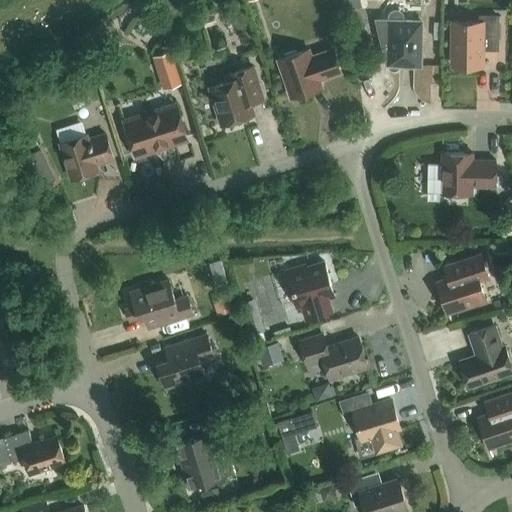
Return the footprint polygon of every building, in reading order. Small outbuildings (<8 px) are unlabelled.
[(388,66),(388,67),(389,68),(390,68),(390,69),(392,70),(394,70),(395,70),(396,69),(397,69),(397,68),(398,67),(399,66),(399,65),(420,65),(421,21),(403,21),(403,19),(402,15),(401,13),(399,12),(396,11),(392,12),(390,13),(389,15),(388,18),(388,21),(376,20),(387,65),(388,65),(388,66)] [(452,66),(481,66),(481,50),(497,50),(498,17),(480,16),(480,22),(453,22),(452,66)] [(318,80),(341,72),(333,50),(310,57),(308,50),(278,60),(291,98),(321,88),(318,80)] [(80,51),(57,65),(61,71),(84,58),(80,51)] [(217,111),(221,125),(253,115),(250,108),(263,103),(252,67),(229,74),(230,75),(224,76),(222,80),(223,84),(210,88),(213,100),(211,100),(214,112),(217,111)] [(154,148),(186,138),(176,106),(171,108),(168,106),(159,109),(158,112),(125,122),(135,154),(141,152),(144,154),(153,151),(154,148)] [(97,171),(95,165),(113,159),(105,135),(87,140),(86,135),(59,143),(71,179),(97,171)] [(441,192),(441,194),(471,194),(472,186),(495,187),(496,161),(472,161),(472,154),(442,153),(442,164),(428,164),(427,192),(441,192)] [(488,279),(480,254),(441,266),(445,280),(437,282),(447,313),(485,301),(479,281),(488,279)] [(334,296),(324,262),(306,267),(306,265),(285,271),(297,308),(301,306),(306,320),(332,312),(327,298),(334,296)] [(148,328),(193,314),(187,296),(175,300),(168,280),(130,292),(134,306),(125,309),(129,321),(144,316),(148,328)] [(0,347),(10,344),(1,318),(0,318),(0,347)] [(477,356),(459,362),(468,387),(511,371),(511,368),(505,346),(501,348),(493,325),(469,333),(477,356)] [(323,334),(299,341),(306,366),(319,362),(324,365),(329,379),(367,367),(358,338),(327,348),(323,334)] [(200,362),(214,358),(206,335),(165,348),(168,361),(157,364),(164,388),(204,376),(200,362)] [(272,342),(272,354),(287,354),(287,343),(272,342)] [(487,415),(478,418),(488,448),(511,440),(511,392),(482,402),(487,415)] [(367,394),(341,403),(346,417),(354,415),(362,440),(372,437),(377,452),(400,445),(395,430),(399,429),(391,400),(371,406),(367,394)] [(177,443),(191,488),(221,478),(208,435),(219,432),(214,417),(189,425),(193,438),(177,443)] [(0,439),(0,466),(24,459),(29,474),(65,462),(57,436),(32,444),(28,430),(0,439)] [(372,473),(346,482),(354,507),(359,505),(364,508),(365,511),(404,511),(407,511),(397,480),(379,485),(375,483),(372,473)] [(84,511),(83,506),(63,511),(48,511),(46,502),(22,510),(22,511),(84,511)]
